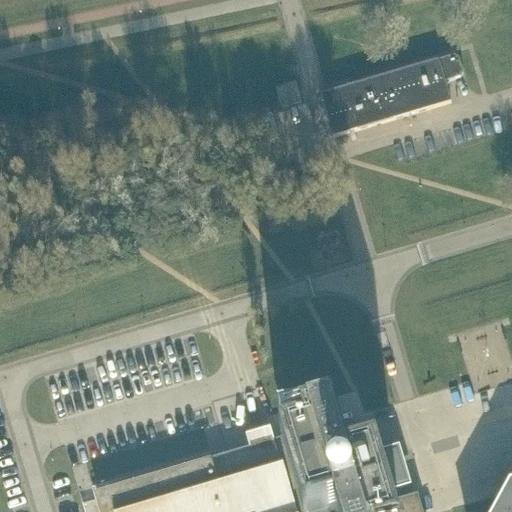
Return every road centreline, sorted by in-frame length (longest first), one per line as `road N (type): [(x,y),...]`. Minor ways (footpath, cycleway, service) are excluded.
road 1 (unclassified): [(44,511),(5,378),(369,270)]
road 2 (unclassified): [(369,270),(511,227)]
road 3 (unclassified): [(369,270),(407,400)]
